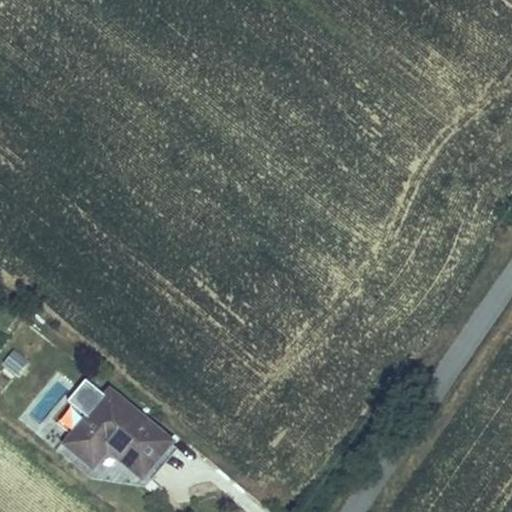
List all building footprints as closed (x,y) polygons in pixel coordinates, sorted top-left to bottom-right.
[(17,374),(27,362),(15,353),(5,364),(17,374)] [(82,381),(69,407),(89,417),(102,390),(82,381)] [(120,401),(111,394),(107,398),(116,406),(120,401)] [(170,443),(120,401),(116,406),(107,398),(69,445),(93,466),(112,443),(122,452),(118,456),(143,476),(170,443)] [(122,452),(112,443),(109,448),(118,456),(122,452)]
